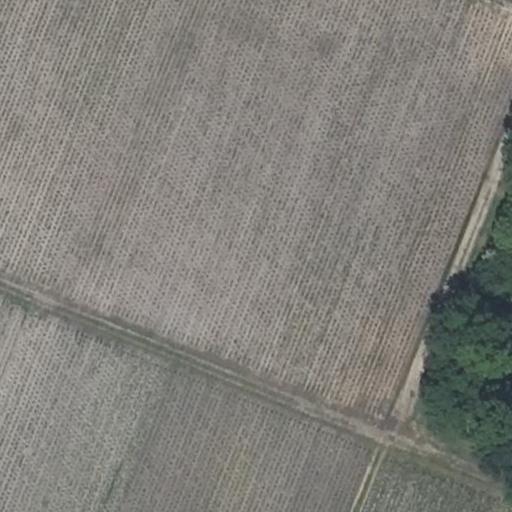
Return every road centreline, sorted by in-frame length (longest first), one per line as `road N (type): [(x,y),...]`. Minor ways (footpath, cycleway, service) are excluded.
road 1 (track): [(511,484),(0,282)]
road 2 (track): [(511,134),(357,511)]
